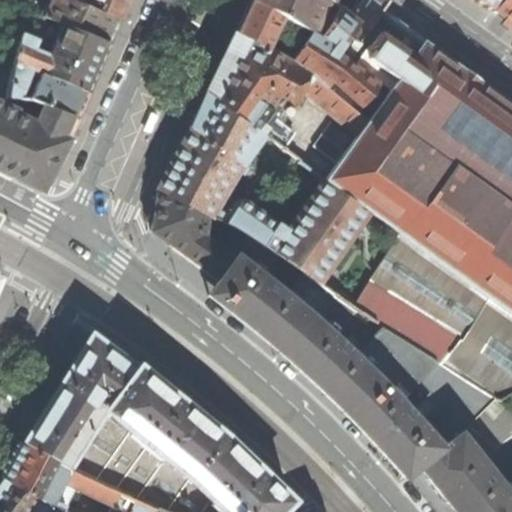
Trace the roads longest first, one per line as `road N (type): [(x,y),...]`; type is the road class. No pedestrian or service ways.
road 1 (tertiary): [(389,511),(361,475),(226,347),(78,236)]
road 2 (tertiary): [(78,236),(182,0)]
road 3 (residential): [(0,394),(78,236)]
road 4 (residential): [(404,0),(511,76)]
